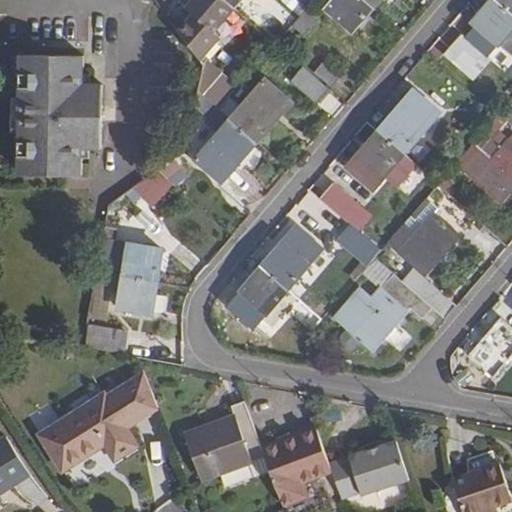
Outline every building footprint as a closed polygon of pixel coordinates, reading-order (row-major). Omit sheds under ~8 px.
[(193,15),(213,32),(235,8),(226,0),(193,0),(186,8),(193,15)] [(334,0),(327,9),(354,31),(376,7),(367,0),(334,0)] [(511,0),(493,0),(493,1),(511,17),(511,0)] [(473,23),(501,47),(511,32),(511,17),(493,1),(473,23)] [(321,16),(309,6),(285,34),(295,43),(303,35),(305,36),(321,16)] [(193,15),(179,32),(200,60),(219,37),(213,32),(193,15)] [(474,80),(490,60),(462,35),(445,55),(474,80)] [(81,152),(102,152),(102,87),(82,87),(82,60),(23,59),(23,97),(17,97),(17,142),(22,143),(22,179),(81,180),(81,152)] [(315,75),(332,88),(341,77),(325,64),(315,75)] [(292,81),(318,104),(331,89),(304,66),(292,81)] [(207,125),(220,109),(230,98),(239,88),(222,73),(204,95),(206,96),(196,108),(206,117),(202,121),(207,125)] [(292,102),(267,79),(241,108),(232,119),(257,142),(292,102)] [(440,113),(414,90),(379,131),(406,155),(440,113)] [(230,98),(220,109),(232,119),(241,108),(230,98)] [(207,125),(218,135),(232,119),(220,109),(207,125)] [(502,148),(509,141),(500,133),(505,127),(502,124),(510,115),(504,109),(484,132),(502,148)] [(197,160),(222,182),(257,142),(232,119),(218,135),(197,160)] [(358,155),(385,178),(406,155),(379,131),(358,155)] [(511,143),(509,141),(502,148),(484,132),(457,164),(502,202),(511,190),(511,143)] [(174,158),(158,170),(171,182),(182,168),(174,158)] [(158,170),(133,188),(145,198),(156,208),(176,186),(171,182),(158,170)] [(337,184),(323,200),(349,222),(361,209),(363,206),(337,184)] [(145,198),(133,188),(125,194),(138,206),(145,198)] [(438,208),(427,199),(388,244),(396,251),(399,251),(426,274),(460,235),(434,212),(438,208)] [(361,209),(349,222),(350,223),(360,231),(371,217),(361,209)] [(464,230),(488,251),(499,237),(476,217),(464,230)] [(106,221),(103,238),(116,240),(119,224),(106,221)] [(350,223),(342,233),(353,242),(363,250),(374,260),(374,258),(382,250),(360,231),(350,223)] [(322,250),(297,227),(266,263),(293,286),(322,250)] [(116,240),(103,238),(98,272),(124,276),(159,281),(164,249),(116,240)] [(363,250),(353,242),(347,249),(357,257),(363,250)] [(410,308),(422,319),(432,307),(410,289),(374,258),(374,260),(361,273),(380,289),(372,299),(361,289),(337,318),(347,326),(363,340),(374,350),(410,308)] [(367,265),(361,260),(348,275),(354,280),(367,265)] [(228,307),(254,330),(293,286),(266,263),(228,307)] [(119,307),(154,313),(159,281),(124,276),(119,307)] [(420,277),(410,289),(432,307),(440,314),(450,302),(420,277)] [(511,325),(500,316),(467,356),(494,378),(511,356),(511,325)] [(363,340),(347,326),(341,334),(339,338),(340,345),(345,349),(353,348),(357,346),(363,340)] [(128,337),(88,330),(85,350),(125,356),(128,337)] [(106,443),(116,458),(138,445),(127,428),(158,409),(144,372),(107,396),(105,393),(41,434),(63,469),(106,443)] [(254,462),(253,461),(266,456),(264,450),(245,401),(233,406),(235,415),(185,433),(202,479),(249,463),(254,462)] [(264,450),(266,456),(271,470),(284,505),(310,495),(305,482),(334,471),(327,454),(316,422),(304,427),(308,437),(288,444),(287,441),(264,450)] [(394,431),(327,454),(334,471),(342,495),(408,472),(394,431)] [(0,493),(30,474),(5,437),(0,440),(0,493)] [(467,458),(472,473),(497,464),(492,449),(467,458)] [(254,462),(249,463),(254,476),(271,470),(266,456),(253,461),(254,462)] [(472,473),(453,480),(464,511),(480,511),(496,507),(511,501),(511,494),(501,463),(497,464),(472,473)]
